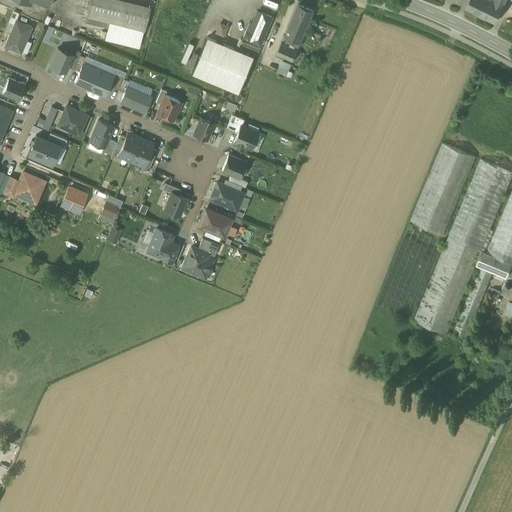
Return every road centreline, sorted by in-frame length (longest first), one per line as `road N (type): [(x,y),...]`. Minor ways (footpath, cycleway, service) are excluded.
road 1 (residential): [(184,143),(46,83)]
road 2 (secondary): [(511,53),(399,0)]
road 3 (residential): [(511,399),(463,511)]
